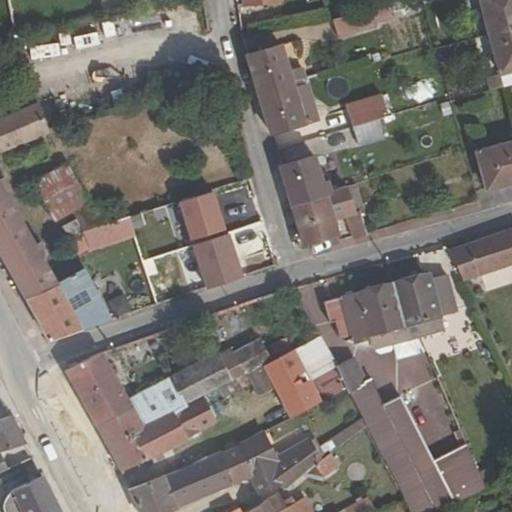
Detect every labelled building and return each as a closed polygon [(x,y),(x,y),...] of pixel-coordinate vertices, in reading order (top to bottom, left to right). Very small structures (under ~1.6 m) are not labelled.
[(511,0),(480,0),(489,36),(511,29),(511,0)] [(370,10),(350,15),(333,22),(339,39),(377,28),(370,10)] [(511,72),(511,29),(489,36),(500,75),(511,72)] [(247,58),(260,99),(275,94),(274,89),(292,84),(299,82),(295,73),(289,74),(281,47),(247,58)] [(299,82),(292,84),(304,125),(320,120),(309,83),(308,79),(299,82)] [(433,100),(426,82),(395,93),(402,111),(433,100)] [(275,94),(260,99),(271,135),(304,125),(292,84),(274,89),(275,94)] [(377,121),(388,117),(382,96),(345,107),(352,128),(377,121)] [(0,152),(49,132),(37,108),(0,124),(0,152)] [(383,138),(377,121),(352,128),(357,146),(383,138)] [(511,184),(511,144),(477,154),(487,191),(511,184)] [(308,199),(332,191),(329,182),(322,184),(314,158),(281,168),(294,210),(309,206),(308,199)] [(67,165),(34,185),(56,222),(89,204),(67,165)] [(0,255),(26,299),(50,341),(112,321),(84,271),(59,283),(44,257),(48,255),(40,243),(37,245),(8,194),(12,191),(3,178),(0,180),(0,255)] [(364,211),(357,184),(346,188),(354,214),(364,211)] [(354,214),(346,188),(332,191),(308,199),(309,206),(294,210),(305,247),(338,236),(333,220),(354,214)] [(226,263),(255,255),(239,200),(223,205),(223,206),(210,210),(226,263)] [(111,224),(110,224),(99,203),(74,218),(77,222),(64,229),(72,243),(84,237),(89,251),(105,246),(99,228),(111,224)] [(127,219),(111,224),(99,228),(105,246),(133,237),(127,219)] [(354,240),(367,236),(362,221),(349,224),(354,240)] [(511,229),(452,252),(463,282),(511,265),(511,229)] [(340,340),(347,343),(358,340),(359,345),(368,342),(367,337),(372,336),(375,349),(394,345),(398,360),(418,355),(414,340),(420,338),(444,332),(440,318),(428,275),(392,285),(324,304),(330,324),(334,323),(340,340)] [(242,378),(264,366),(271,362),(260,342),(231,357),(242,378)] [(264,366),(292,419),(321,403),(293,350),(271,362),(264,366)] [(128,401),(101,354),(66,372),(96,428),(132,411),(144,429),(171,415),(188,406),(233,383),(217,354),(128,401)] [(366,428),(383,463),(422,445),(400,400),(385,407),(372,381),(367,383),(353,360),(336,369),(346,390),(366,428)] [(202,430),(188,406),(171,415),(185,440),(202,430)] [(132,411),(96,428),(121,473),(185,440),(171,415),(144,429),(132,411)] [(0,453),(24,445),(10,416),(0,419),(0,453)] [(315,467),(320,463),(308,442),(276,460),(263,435),(222,454),(232,485),(248,478),(258,498),(280,487),(285,490),(315,467)] [(175,510),(232,485),(222,454),(162,478),(175,510)] [(337,467),(330,456),(320,463),(315,467),(323,478),(337,467)] [(59,511),(41,476),(11,492),(19,511),(59,511)] [(162,478),(129,490),(138,511),(169,511),(175,510),(162,478)] [(380,511),(403,502),(394,485),(339,511),(311,511),(304,500),(296,504),(292,498),(283,504),(278,495),(249,511),(239,511),(238,510),(235,511),(380,511)]
